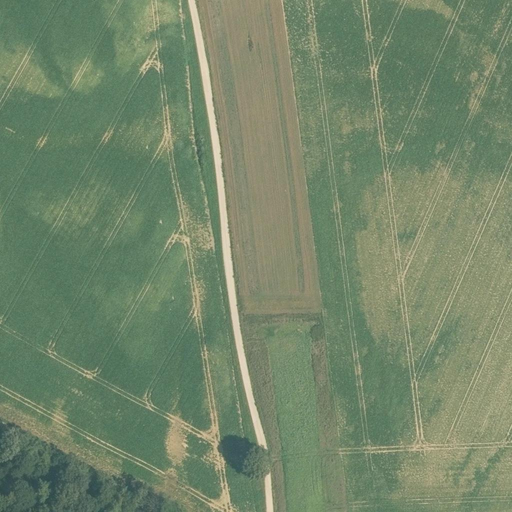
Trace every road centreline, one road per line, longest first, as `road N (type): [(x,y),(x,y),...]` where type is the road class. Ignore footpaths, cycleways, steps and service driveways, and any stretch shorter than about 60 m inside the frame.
road 1 (track): [(185,0),(270,511)]
road 2 (track): [(154,511),(0,423)]
